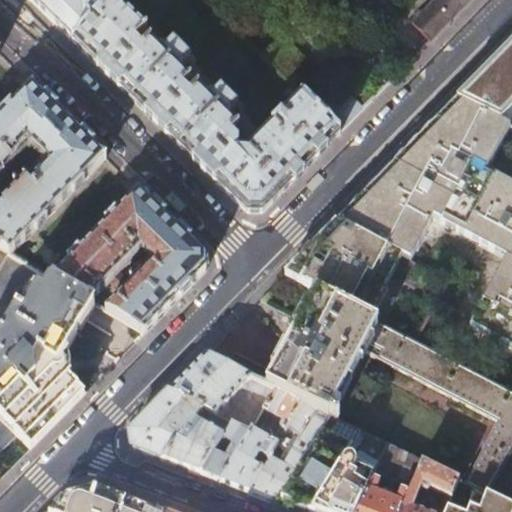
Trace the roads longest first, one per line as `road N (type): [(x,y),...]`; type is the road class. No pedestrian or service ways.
road 1 (residential): [(511,4),(256,261)]
road 2 (residential): [(0,15),(256,261)]
road 3 (residential): [(256,261),(76,448)]
road 4 (residential): [(236,511),(76,448)]
